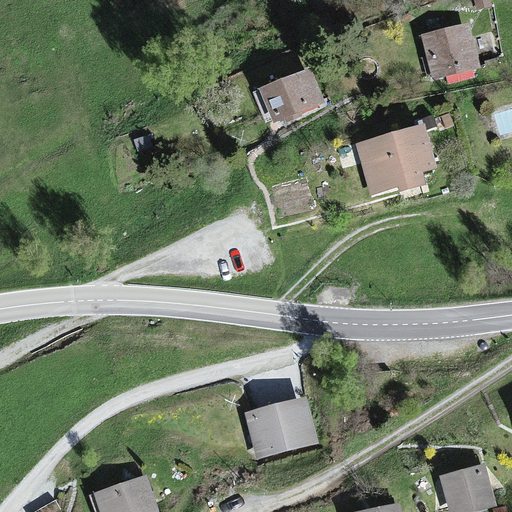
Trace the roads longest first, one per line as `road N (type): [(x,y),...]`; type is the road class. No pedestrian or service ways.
road 1 (residential): [(11,511),(91,424),(147,395),(302,348),(333,322)]
road 2 (tertiary): [(0,308),(161,301),(333,322)]
road 3 (track): [(244,511),(310,495),(511,362)]
road 4 (track): [(493,207),(363,234),(271,314)]
road 5 (tertiary): [(333,322),(511,314)]
